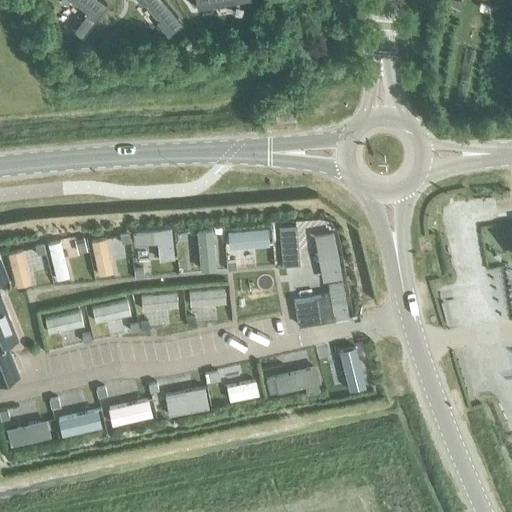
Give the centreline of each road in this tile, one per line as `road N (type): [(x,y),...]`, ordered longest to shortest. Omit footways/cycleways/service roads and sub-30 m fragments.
road 1 (secondary): [(0,167),(269,152)]
road 2 (secondary): [(480,511),(423,368),(397,258)]
